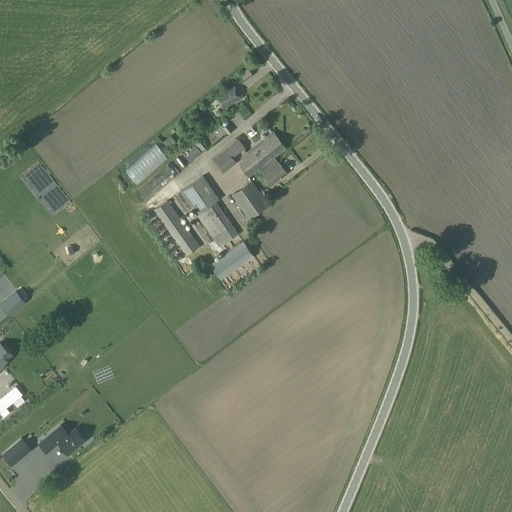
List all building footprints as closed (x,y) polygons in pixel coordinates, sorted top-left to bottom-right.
[(223,109),(241,98),(233,86),(215,96),(223,109)] [(160,150),(178,137),(173,131),(155,143),(160,150)] [(274,157),(286,148),(273,132),(261,141),(264,145),(251,155),(249,152),(241,158),(244,161),(239,164),(248,176),(259,168),(272,184),(287,172),(280,163),(279,163),(274,157)] [(232,158),(245,148),(239,139),(226,149),(232,158)] [(191,141),(186,146),(193,155),(199,150),(191,141)] [(145,148),(152,155),(155,153),(149,145),(145,148)] [(178,156),(172,159),(175,165),(189,158),(183,148),(175,152),(178,156)] [(143,199),(176,175),(169,166),(136,190),(143,199)] [(216,201),(221,197),(205,174),(200,178),(199,178),(179,191),(216,246),(237,232),(216,201)] [(244,186),(231,195),(248,219),(261,210),(244,186)] [(167,200),(153,209),(185,255),(198,246),(167,200)] [(258,226),(264,221),(260,216),(254,220),(258,226)] [(173,259),(180,254),(166,231),(158,235),(173,259)] [(210,264),(211,266),(220,279),(253,256),(243,242),(233,248),(210,264)] [(14,311),(25,302),(16,291),(0,303),(9,315),(14,311)] [(0,370),(5,365),(4,363),(12,354),(0,342),(0,370)] [(25,401),(20,395),(20,394),(14,387),(0,398),(0,412),(3,416),(8,412),(4,407),(12,401),(17,407),(25,401)] [(69,434),(61,424),(39,442),(47,452),(58,442),(68,454),(85,439),(76,428),(69,434)] [(11,466),(31,449),(21,437),(1,454),(11,466)]
